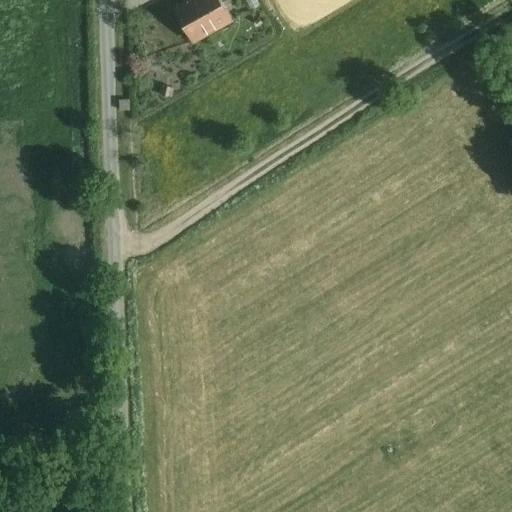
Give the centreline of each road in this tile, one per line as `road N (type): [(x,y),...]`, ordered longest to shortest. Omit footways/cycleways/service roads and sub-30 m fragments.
road 1 (unclassified): [(108,0),(127,511)]
road 2 (track): [(117,253),(145,245),(511,12)]
